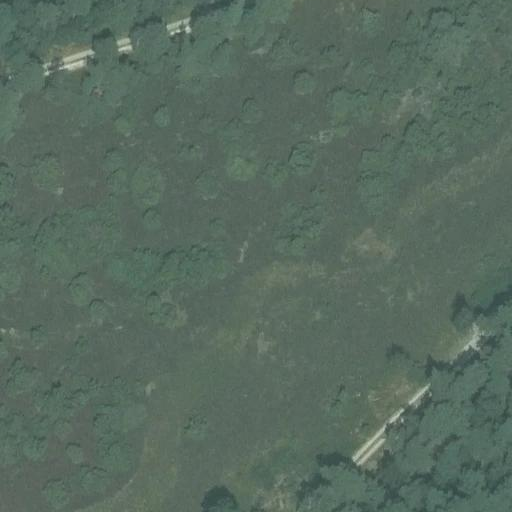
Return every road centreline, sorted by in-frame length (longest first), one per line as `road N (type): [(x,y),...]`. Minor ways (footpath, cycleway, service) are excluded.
road 1 (track): [(0,91),(293,0)]
road 2 (track): [(511,309),(310,511)]
road 3 (unknown): [(511,427),(380,511)]
